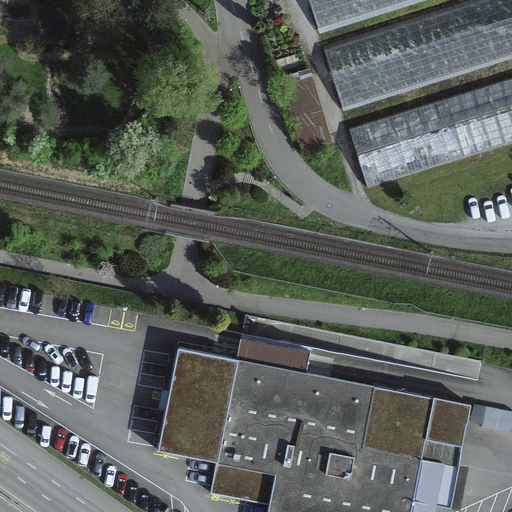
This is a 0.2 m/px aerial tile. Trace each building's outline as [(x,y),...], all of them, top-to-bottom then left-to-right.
[(413,0),(306,0),(316,30),(413,0)] [(511,56),(511,0),(479,0),(321,50),(340,110),(511,56)] [(281,85),(302,155),(332,145),(311,76),(281,85)] [(511,143),(511,77),(347,129),(366,189),(511,143)] [(305,374),(309,353),(239,340),(235,361),(181,350),(161,451),(274,473),(266,511),(409,511),(425,433),(461,441),(468,407),(305,374)]
